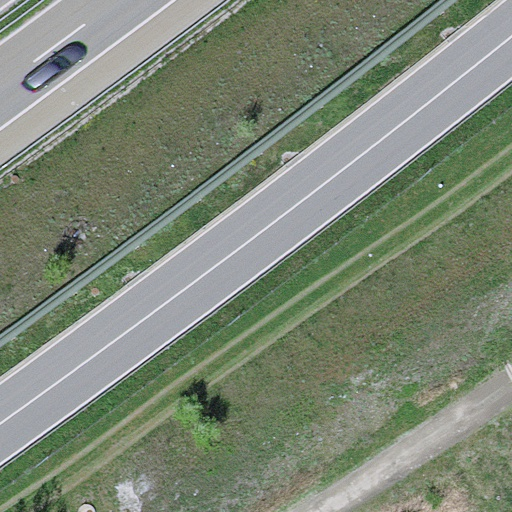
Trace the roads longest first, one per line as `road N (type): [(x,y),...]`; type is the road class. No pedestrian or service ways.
road 1 (primary): [(511,29),(311,194),(0,423)]
road 2 (track): [(511,371),(308,511)]
road 3 (motorway): [(0,85),(115,0)]
